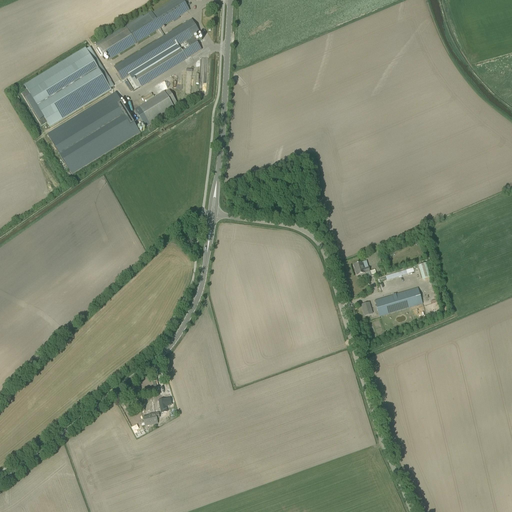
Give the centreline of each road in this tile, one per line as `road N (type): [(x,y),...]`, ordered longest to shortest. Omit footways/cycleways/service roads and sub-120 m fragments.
road 1 (unclassified): [(412,511),(324,248),(297,227),(214,215)]
road 2 (tertiary): [(0,485),(160,356),(193,308),(207,250)]
road 3 (tertiary): [(215,186),(230,0)]
